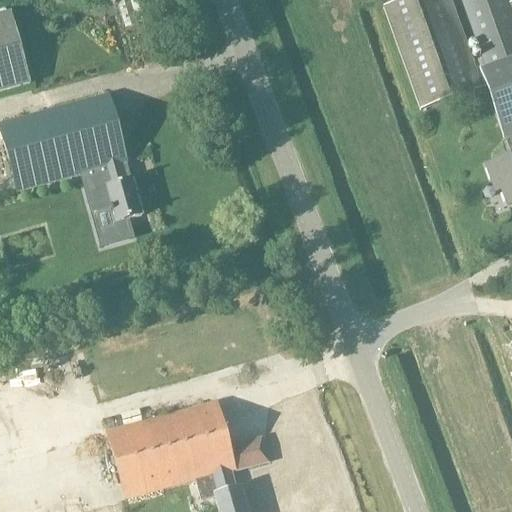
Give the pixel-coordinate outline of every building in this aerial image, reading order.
[(418,112),(483,88),(509,157),(485,166),(492,183),(497,181),(507,206),(511,204),(511,2),(505,5),(503,0),(457,0),(484,69),(473,73),(445,0),(405,0),(380,10),(418,112)] [(0,17),(0,93),(29,85),(10,15),(0,17)] [(107,97),(0,126),(0,134),(16,194),(104,170),(109,189),(105,190),(115,225),(140,218),(131,183),(126,184),(121,165),(125,164),(107,97)] [(149,338),(160,362),(204,341),(193,317),(149,338)] [(208,326),(208,338),(221,338),(221,345),(231,345),(231,326),(208,326)] [(0,395),(49,389),(45,365),(24,368),(24,370),(0,373),(0,395)] [(54,374),(58,397),(74,395),(70,372),(54,374)] [(234,473),(215,406),(105,436),(124,503),(195,483),(201,503),(214,499),(217,511),(244,511),(239,491),(234,493),(229,474),(234,473)] [(103,480),(114,476),(107,455),(96,459),(103,480)]
